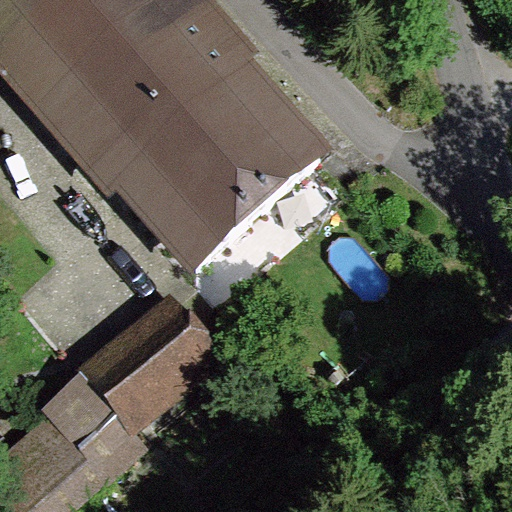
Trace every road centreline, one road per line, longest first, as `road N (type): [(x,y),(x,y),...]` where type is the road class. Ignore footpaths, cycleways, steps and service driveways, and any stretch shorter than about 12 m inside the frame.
road 1 (residential): [(248,0),(362,123),(500,218)]
road 2 (residential): [(438,0),(466,73),(500,218)]
